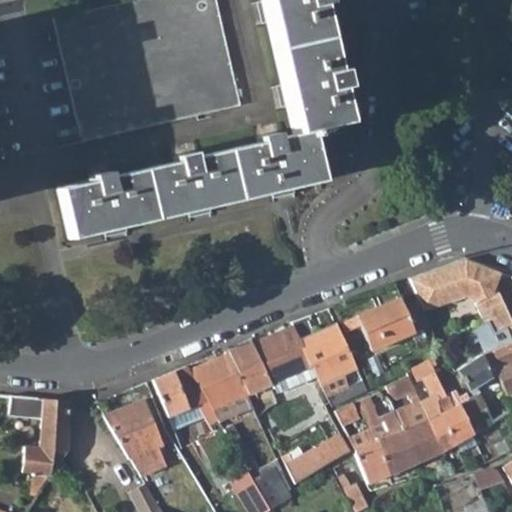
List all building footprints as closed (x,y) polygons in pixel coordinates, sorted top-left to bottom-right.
[(235,104),(211,0),(121,0),(50,16),(78,139),(235,104)] [(259,0),(290,135),(273,138),(272,132),(253,137),(254,143),(188,158),(187,151),(169,154),(170,161),(104,176),(102,170),(86,174),(87,180),(53,188),(65,240),(319,183),(312,155),(351,146),(346,122),(339,123),(332,90),(338,89),(334,71),(328,72),(312,5),(318,3),(317,0),(259,0)] [(423,311),(464,296),(469,298),(494,288),(500,272),(464,260),(409,280),(420,304),(423,311)] [(477,301),(492,295),(494,288),(469,298),(477,301)] [(477,301),(474,303),(483,323),(488,320),(493,329),(494,331),(505,326),(511,324),(498,292),(492,295),(477,301)] [(399,299),(356,319),(372,353),(414,334),(404,311),(399,299)] [(420,304),(404,311),(414,334),(430,326),(423,311),(420,304)] [(314,376),(319,385),(336,378),(356,368),(338,329),(320,336),(318,334),(315,335),(307,317),(292,323),(293,326),(309,368),(314,376)] [(488,320),(483,323),(472,329),(477,338),(493,329),(488,320)] [(256,344),(273,381),(278,392),(314,376),(309,368),(293,326),(256,344)] [(245,393),(273,381),(256,344),(253,339),(224,351),(225,353),(245,393)] [(511,343),(480,355),(488,375),(492,373),(511,363),(511,343)] [(225,353),(208,362),(230,402),(235,412),(251,405),(245,393),(225,353)] [(480,355),(457,370),(469,391),(489,379),(488,375),(480,355)] [(411,368),(416,381),(435,373),(430,359),(411,368)] [(188,371),(212,411),(230,402),(208,362),(188,371)] [(511,363),(492,373),(498,384),(506,395),(511,393),(511,392),(511,363)] [(166,418),(196,406),(202,416),(205,420),(211,417),(214,423),(218,421),(212,411),(188,371),(185,367),(150,381),(166,418)] [(407,377),(390,385),(393,391),(404,386),(410,400),(416,397),(407,377)] [(336,378),(319,385),(325,396),(341,389),(336,378)] [(331,408),(354,396),(355,396),(366,390),(361,380),(341,389),(325,396),(331,408)] [(251,405),(278,392),(273,381),(245,393),(251,405)] [(511,395),(511,393),(506,395),(498,384),(478,395),(492,423),(511,411),(511,395)] [(10,395),(8,416),(42,418),(40,448),(24,447),(22,473),(51,475),(65,452),(67,401),(10,395)] [(415,463),(392,411),(388,400),(373,407),(368,395),(356,400),(368,430),(387,475),(415,463)] [(459,405),(472,434),(472,435),(492,423),(478,395),(459,405)] [(455,445),(440,413),(436,402),(438,401),(435,396),(419,403),(441,453),(455,445)] [(141,401),(103,417),(139,477),(162,465),(153,448),(161,445),(141,401)] [(354,418),(358,416),(352,403),(335,412),(340,424),(354,418)] [(402,407),(392,411),(415,463),(441,453),(419,403),(403,410),(402,407)] [(459,405),(440,413),(455,445),(472,435),(472,434),(459,405)] [(202,416),(196,406),(166,418),(171,429),(202,416)] [(347,438),(353,451),(365,446),(360,433),(354,418),(340,424),(347,438)] [(259,470),(230,423),(222,427),(222,428),(245,466),(251,475),(259,470)] [(365,484),(387,475),(368,430),(360,433),(365,446),(353,451),(352,454),(355,460),(365,484)] [(290,476),(294,485),(325,465),(324,463),(347,451),(338,433),(283,462),(290,476)] [(459,454),(477,444),(472,435),(455,445),(459,454)] [(498,457),(511,449),(511,436),(493,447),(498,457)] [(277,459),(266,467),(252,477),(254,481),(263,495),(283,484),(282,481),(286,478),(277,459)] [(245,466),(220,479),(230,495),(254,481),(252,477),(251,475),(245,466)] [(338,480),(355,511),(356,511),(366,506),(354,483),(348,486),(343,477),(338,480)] [(286,478),(282,481),(283,484),(263,495),(272,509),(285,501),(291,497),(288,492),(292,490),(286,478)] [(159,511),(143,484),(127,493),(138,511),(159,511)] [(288,506),(294,503),(291,497),(285,501),(288,506)] [(465,508),(466,511),(488,511),(482,500),(465,508)]
